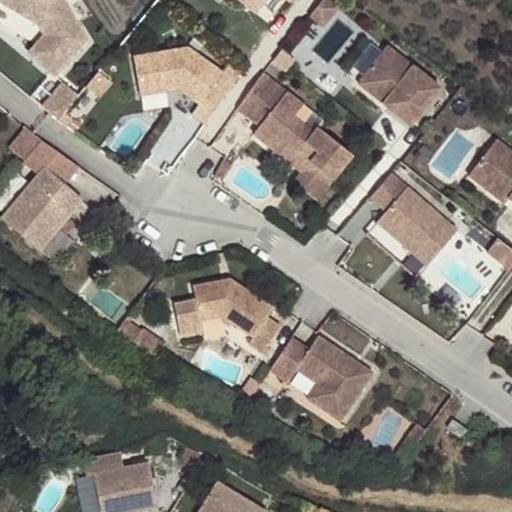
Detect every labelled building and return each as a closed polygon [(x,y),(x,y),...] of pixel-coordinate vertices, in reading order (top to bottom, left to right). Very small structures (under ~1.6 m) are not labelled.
[(35,61),(52,77),(84,41),(64,10),(49,1),(49,0),(0,0),(0,7),(35,25),(42,37),(48,47),(35,61)] [(49,0),(49,1),(64,10),(57,0),(49,0)] [(257,5),(249,0),(241,0),(239,3),(250,13),(257,5)] [(26,54),(35,61),(48,47),(42,37),(26,54)] [(413,126),(442,89),(389,48),(365,79),(391,100),(386,105),(413,126)] [(204,129),(228,94),(216,86),(222,78),(186,53),(132,63),(139,101),(177,94),(199,109),(191,120),(204,129)] [(302,110),(262,78),(256,85),(236,114),(259,131),(296,161),(305,149),(316,158),(301,178),(293,188),(315,205),(351,160),(318,133),(317,132),(313,138),(292,121),(302,110)] [(386,105),(391,100),(365,79),(360,85),(386,105)] [(259,131),(252,139),(301,178),(316,158),(305,149),(296,161),(259,131)] [(511,158),(493,144),(470,175),(506,203),(511,207),(511,158)] [(39,254),(81,205),(43,172),(1,222),(39,254)] [(506,203),(470,175),(465,181),(502,208),(506,203)] [(455,237),(390,178),(369,202),(385,216),(375,227),(425,271),(455,237)] [(511,246),(501,238),(491,252),(511,268),(511,246)] [(261,358),(279,331),(265,321),(271,312),(228,283),(191,290),(198,325),(221,320),(252,341),(247,348),(261,358)] [(118,334),(134,346),(141,335),(126,324),(118,334)] [(141,335),(134,346),(156,361),(165,348),(143,333),(141,335)] [(307,354),(290,342),(268,375),(286,387),(295,374),(316,388),(328,396),(318,412),(339,426),(371,377),(317,340),(307,354)] [(306,404),(318,412),(328,396),(316,388),(306,404)] [(446,432),(460,442),(467,434),(452,423),(446,432)] [(125,465),(122,449),(84,457),(88,474),(95,472),(103,511),(125,511),(158,505),(149,460),(125,465)] [(267,511),(268,510),(219,480),(198,511),(267,511)]
